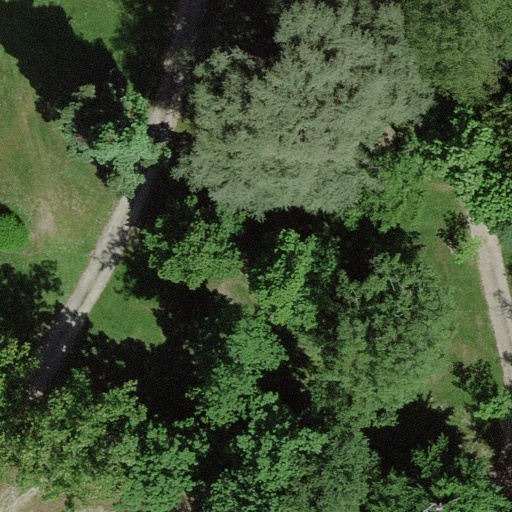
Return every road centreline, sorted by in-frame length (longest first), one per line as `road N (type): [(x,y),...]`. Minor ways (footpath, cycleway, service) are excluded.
road 1 (track): [(194,0),(156,153),(129,216),(0,432)]
road 2 (track): [(415,0),(434,44),(511,335)]
